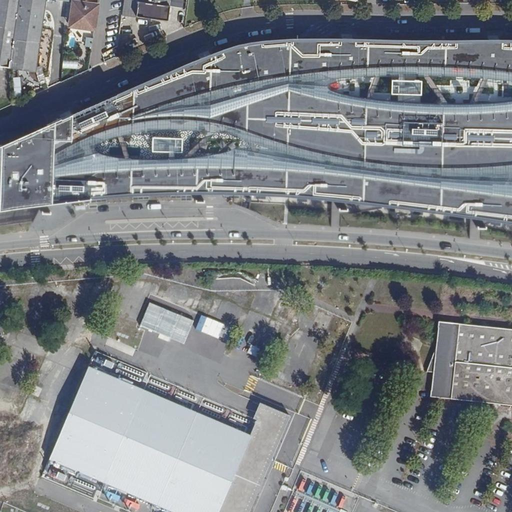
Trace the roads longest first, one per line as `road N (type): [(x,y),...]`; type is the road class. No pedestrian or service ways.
road 1 (residential): [(511,22),(252,22),(0,127)]
road 2 (primary): [(283,236),(0,246)]
road 3 (primary): [(0,263),(283,254)]
road 4 (primary): [(511,255),(283,236)]
road 5 (primary): [(283,254),(511,272)]
road 6 (unknown): [(91,277),(67,350),(23,341)]
